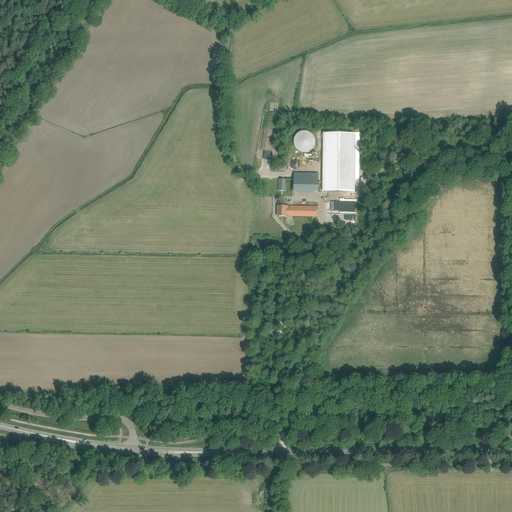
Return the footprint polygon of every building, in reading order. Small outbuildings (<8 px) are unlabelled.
[(295,147),(298,149),(301,151),(304,152),(308,151),(311,149),(313,147),(315,144),(315,140),(314,137),(312,134),(309,132),(306,131),(302,131),(299,132),(296,134),(295,137),(294,140),(294,144),(295,147)] [(324,187),(324,192),(349,192),(349,187),(349,153),(324,153),(324,187)] [(306,159),(292,159),(292,160),(292,168),(306,168),(306,159)] [(294,173),(294,186),(294,191),(318,192),(318,174),(294,173)] [(351,199),(350,210),(355,210),(356,197),(346,197),(346,199),(351,199)] [(278,206),(277,216),(318,217),(318,207),(278,206)]
